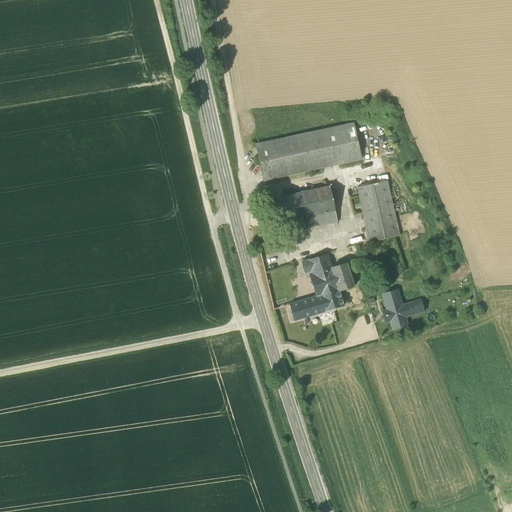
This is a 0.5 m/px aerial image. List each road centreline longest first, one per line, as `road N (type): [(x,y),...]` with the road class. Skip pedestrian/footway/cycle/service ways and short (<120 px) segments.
road 1 (tertiary): [(325,511),(263,321),(185,0)]
road 2 (track): [(240,325),(154,0)]
road 3 (track): [(0,372),(263,321)]
road 4 (track): [(213,0),(247,194),(233,208)]
